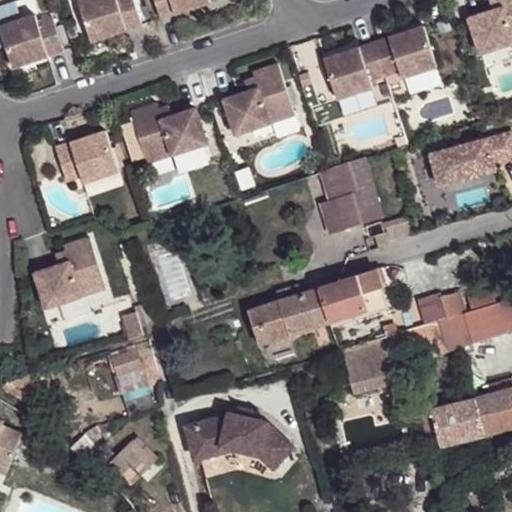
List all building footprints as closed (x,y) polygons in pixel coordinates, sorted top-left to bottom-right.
[(78,0),(92,40),(142,24),(133,0),(78,0)] [(209,0),(154,0),(161,18),(210,1),(209,0)] [(480,53),(511,42),(511,0),(489,0),(492,10),(483,13),(468,17),(480,53)] [(489,0),(480,3),(483,13),(492,10),(489,0)] [(35,14),(0,25),(14,66),(63,50),(52,16),(38,20),(35,14)] [(374,43),(385,77),(399,72),(402,79),(437,67),(424,26),(374,43)] [(374,43),(325,59),(338,100),(373,88),(371,81),(385,77),(374,43)] [(295,116),(279,64),(242,75),(248,92),(224,100),(236,135),(295,116)] [(156,104),(131,112),(148,165),(208,145),(196,109),(172,117),(162,120),(158,110),(156,104)] [(169,107),(158,110),(162,120),(172,117),(169,107)] [(57,149),(68,183),(82,178),(84,185),(120,173),(106,133),(57,149)] [(511,148),(509,137),(427,161),(437,192),(493,176),(491,170),(511,163),(511,148)] [(383,217),(369,162),(325,175),(335,200),(343,230),(383,217)] [(343,230),(335,200),(324,205),(333,233),(343,230)] [(370,240),(374,251),(392,246),(391,243),(413,236),(407,218),(386,224),(388,234),(374,239),(370,240)] [(107,289),(90,237),(64,246),(66,252),(70,262),(59,265),(35,273),(47,309),(107,289)] [(66,252),(56,255),(59,265),(70,262),(66,252)] [(359,276),(321,287),(333,322),(371,309),(365,293),(382,287),(388,286),(382,270),(359,276)] [(321,287),(283,299),(294,334),(333,322),(321,287)] [(382,287),(365,293),(371,309),(372,313),(389,307),(382,287)] [(510,298),(511,296),(511,287),(500,291),(502,300),(510,298)] [(471,298),(474,308),(499,301),(495,290),(471,298)] [(420,301),(426,322),(456,313),(459,313),(453,291),(425,299),(420,301)] [(459,313),(456,313),(456,316),(457,317),(463,343),(511,328),(511,303),(510,298),(502,300),(459,313)] [(283,299),(249,310),(262,345),(294,334),(283,299)] [(137,314),(124,318),(131,342),(146,338),(137,314)] [(456,316),(429,324),(437,351),(463,343),(457,317),(456,316)] [(396,322),(383,326),(386,335),(387,335),(388,334),(399,331),(396,322)] [(386,335),(385,336),(390,351),(410,344),(405,329),(399,331),(388,334),(387,335),(386,335)] [(116,355),(114,360),(119,375),(143,367),(156,362),(151,344),(116,355)] [(143,367),(119,375),(123,383),(159,372),(156,362),(143,367)] [(392,363),(350,376),(355,394),(398,380),(392,363)] [(475,401),(483,438),(511,429),(511,394),(511,391),(475,401)] [(483,438),(475,401),(433,411),(435,416),(424,419),(432,448),(442,444),(443,448),(483,438)] [(0,466),(7,470),(20,437),(1,428),(2,423),(0,421),(0,466)] [(230,424),(195,433),(204,467),(229,460),(244,463),(261,466),(276,480),(297,458),(270,434),(230,424)] [(133,486),(162,460),(137,433),(108,459),(133,486)] [(195,433),(188,436),(199,476),(244,463),(229,460),(204,467),(195,433)]
